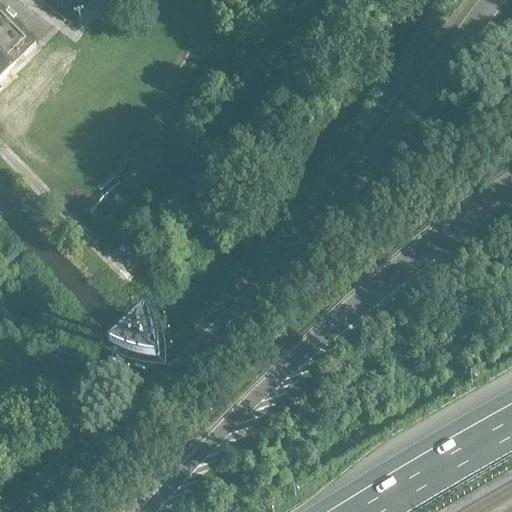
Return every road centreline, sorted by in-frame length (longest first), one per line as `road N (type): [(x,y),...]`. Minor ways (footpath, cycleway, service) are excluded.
road 1 (unknown): [(496,0),(287,265),(41,511)]
road 2 (motorway): [(511,180),(331,324),(147,511)]
road 3 (motorway): [(511,420),(355,511)]
